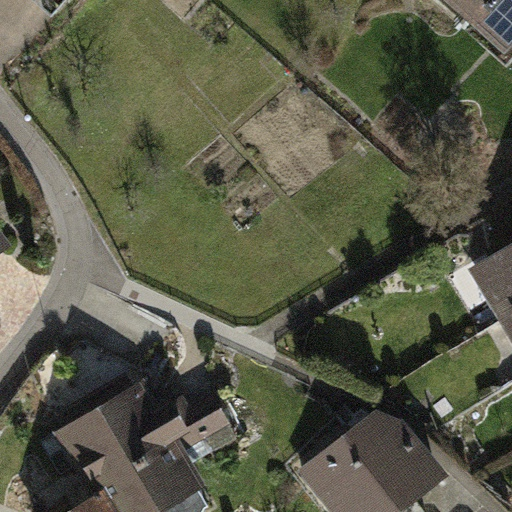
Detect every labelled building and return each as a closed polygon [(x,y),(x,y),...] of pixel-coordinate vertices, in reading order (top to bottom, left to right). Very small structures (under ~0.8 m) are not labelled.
[(34,0),(52,15),(65,0),(34,0)] [(511,0),(444,0),(507,54),(511,47),(511,0)] [(0,227),(0,254),(13,245),(0,227)] [(511,243),(471,267),(511,335),(511,243)] [(64,425),(53,432),(93,496),(103,490),(116,511),(162,511),(207,485),(187,451),(232,425),(213,391),(177,411),(170,398),(159,404),(144,380),(137,384),(130,372),(57,413),(64,425)] [(358,425),(298,471),(331,511),(403,511),(450,476),(404,420),(378,410),(358,425)] [(66,511),(116,511),(103,490),(93,496),(66,511)]
